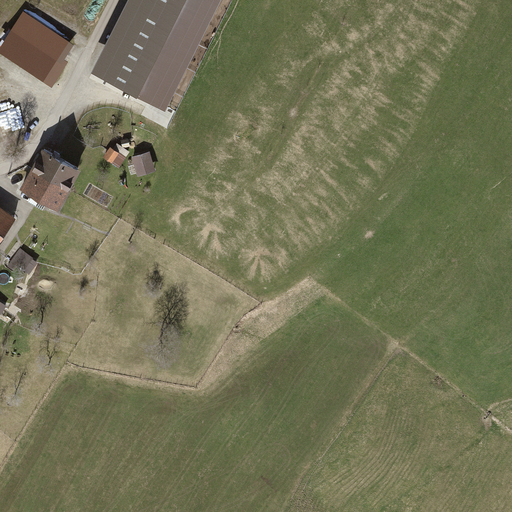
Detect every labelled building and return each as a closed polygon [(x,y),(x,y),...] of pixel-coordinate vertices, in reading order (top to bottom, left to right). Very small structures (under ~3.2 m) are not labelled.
[(129,0),(91,76),(165,113),(222,0),(129,0)] [(0,50),(0,51),(54,86),(69,61),(66,59),(75,45),(23,13),(0,50)] [(56,104),(0,67),(0,127),(29,146),(56,104)] [(110,148),(103,158),(116,167),(123,157),(110,148)] [(72,191),(83,170),(45,149),(30,176),(23,190),(34,196),(30,202),(46,211),(50,204),(61,211),(72,191)] [(131,156),(137,177),(155,171),(148,151),(131,156)] [(0,242),(17,219),(0,207),(0,253),(3,250),(0,247),(0,242)] [(33,259),(19,249),(7,267),(21,277),(24,273),(30,277),(38,265),(32,261),(33,259)] [(6,306),(0,301),(0,315),(10,322),(15,325),(23,312),(9,302),(6,306)]
